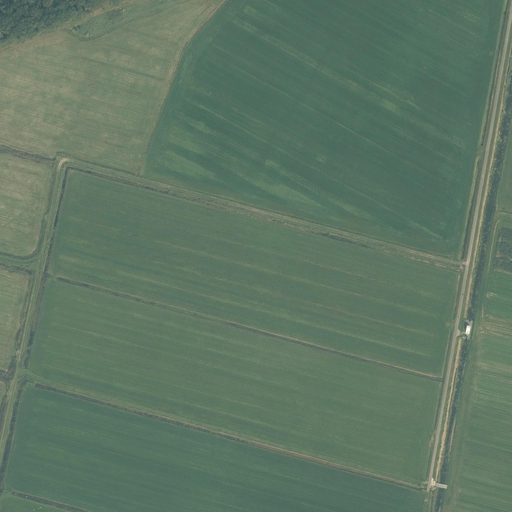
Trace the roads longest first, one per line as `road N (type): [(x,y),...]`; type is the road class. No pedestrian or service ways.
road 1 (track): [(0,257),(39,258),(66,160),(467,265)]
road 2 (unclassified): [(511,8),(427,492)]
road 3 (track): [(39,258),(0,454)]
